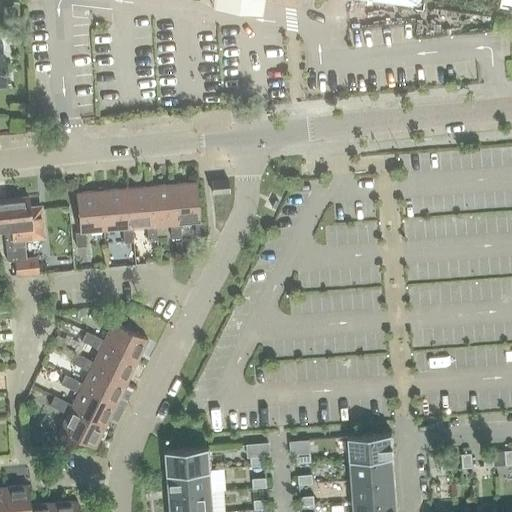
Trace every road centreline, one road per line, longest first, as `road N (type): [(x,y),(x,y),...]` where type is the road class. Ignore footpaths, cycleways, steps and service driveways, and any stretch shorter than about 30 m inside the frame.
road 1 (residential): [(120,478),(34,480),(32,460),(19,460),(14,397),(28,364),(22,286),(133,276),(201,301)]
road 2 (unclassified): [(249,136),(511,109)]
road 3 (unclassified): [(0,162),(249,136)]
road 4 (residential): [(120,478),(201,301)]
road 5 (residential): [(201,301),(248,208),(249,136)]
